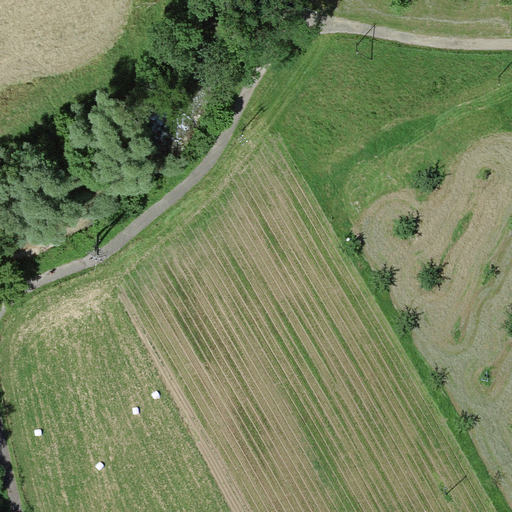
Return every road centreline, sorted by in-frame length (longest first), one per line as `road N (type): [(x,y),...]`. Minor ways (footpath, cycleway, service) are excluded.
road 1 (track): [(0,309),(101,256),(212,162),(292,14)]
road 2 (track): [(511,47),(385,37),(292,14)]
